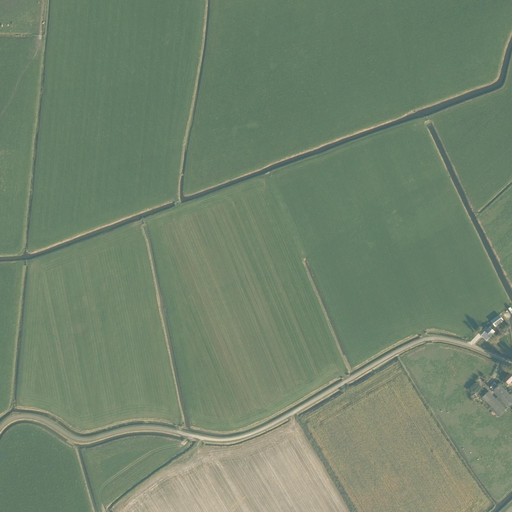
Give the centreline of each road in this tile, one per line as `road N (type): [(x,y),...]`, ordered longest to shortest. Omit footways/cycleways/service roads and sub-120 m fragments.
road 1 (unclassified): [(189,435),(222,440),(262,429),(425,339),(453,340),(511,363)]
road 2 (track): [(0,428),(24,416),(79,439),(142,427),(189,435)]
